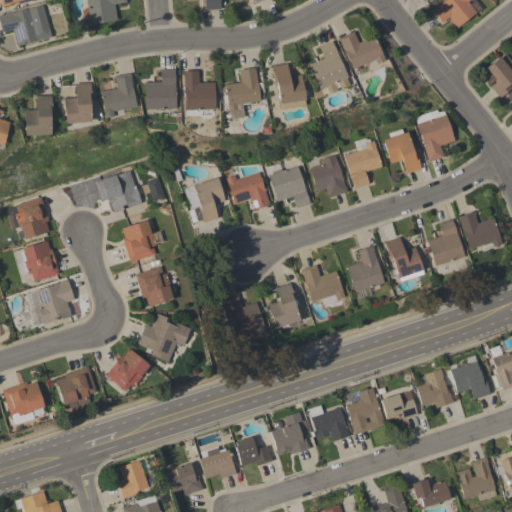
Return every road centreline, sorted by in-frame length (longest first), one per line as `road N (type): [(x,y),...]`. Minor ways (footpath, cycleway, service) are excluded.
road 1 (secondary): [(118,438),(508,309)]
road 2 (residential): [(0,74),(127,45),(288,31),(345,0)]
road 3 (residential): [(227,510),(511,414)]
road 4 (residential): [(248,256),(452,184),(503,155)]
road 5 (residential): [(511,174),(379,0)]
road 6 (residential): [(0,364),(99,337),(104,301),(80,235)]
